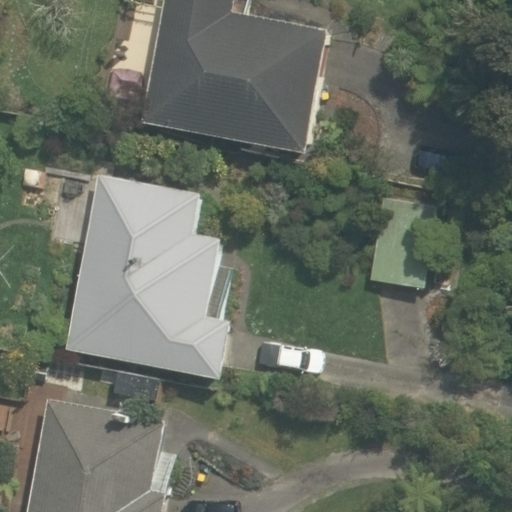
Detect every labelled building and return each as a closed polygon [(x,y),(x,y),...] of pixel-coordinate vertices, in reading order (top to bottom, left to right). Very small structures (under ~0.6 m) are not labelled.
[(240,15),(242,0),(127,0),(128,2),(168,9),(147,124),(318,154),(339,32),(240,15)] [(78,353),(236,383),(247,326),(222,321),(236,243),(209,238),(216,200),(110,180),(78,353)] [(380,284),(434,293),(447,215),(393,206),(380,284)] [(67,396),(71,363),(50,360),(45,393),(67,396)] [(40,511),(180,511),(183,498),(167,495),(179,427),(59,406),(40,511)] [(29,478),(34,448),(17,446),(13,475),(29,478)]
